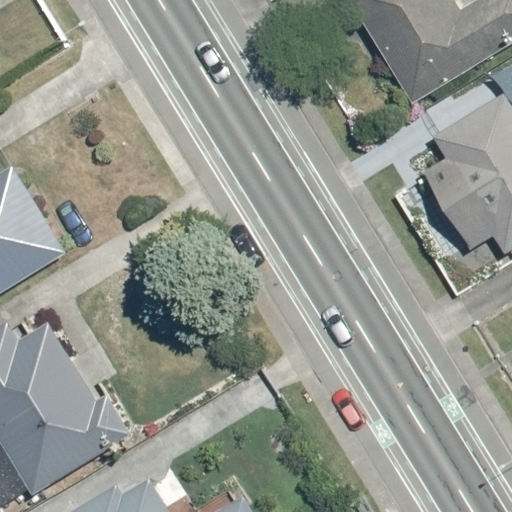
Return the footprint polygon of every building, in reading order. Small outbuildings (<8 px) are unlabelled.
[(456,0),(353,0),(417,105),(511,47),(511,0),(482,0),(463,12),(456,0)] [(451,162),(429,175),(474,250),(496,237),(508,257),(511,254),(511,101),(509,96),(437,139),(451,162)] [(0,289),(68,248),(15,162),(0,170),(0,289)] [(9,319),(0,324),(0,432),(35,489),(134,429),(109,388),(98,395),(50,317),(19,336),(9,319)] [(119,479),(68,511),(258,511),(246,492),(213,511),(175,511),(152,476),(127,492),(119,479)]
